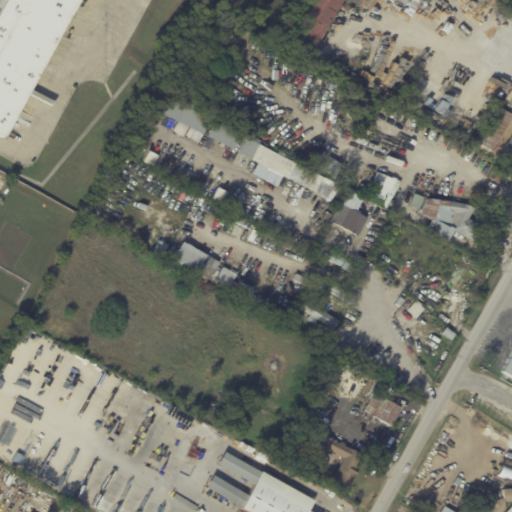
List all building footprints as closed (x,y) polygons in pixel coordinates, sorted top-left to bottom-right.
[(0,135),(0,7),(3,0),(79,0),(4,138),(0,135)] [(347,0),(320,48),(299,35),(318,0),(347,0)] [(213,119),(205,134),(191,127),(186,138),(174,131),(179,122),(166,115),(164,119),(152,112),(154,109),(151,107),(159,92),(213,119)] [(478,144),(499,108),(511,115),(511,117),(492,152),(478,144)] [(228,126),(229,124),(243,131),(234,150),(232,149),(228,159),(216,153),(221,143),(220,142),(216,151),(204,146),(216,122),(228,127),(228,126)] [(246,137),(347,189),(339,204),(238,152),(246,137)] [(477,160),(473,157),(476,152),(481,155),(478,160),(477,160)] [(160,154),(191,170),(184,183),(153,167),(160,154)] [(193,171),(218,184),(211,198),(186,185),(193,171)] [(396,180),(374,171),(365,195),(386,203),(396,180)] [(219,185),(243,199),(236,212),(212,199),(219,185)] [(246,199),(270,212),(262,226),(239,213),(246,199)] [(431,199),(468,204),(476,208),(470,219),(478,223),(476,228),(479,230),(473,241),(455,231),(450,242),(428,230),(434,220),(422,213),(430,199),(431,199)] [(370,218),(360,237),(347,229),(342,238),(326,230),(331,221),(333,222),(342,204),(370,218)] [(328,211),(334,215),(329,224),(322,221),(328,211)] [(272,213),(296,227),(289,240),(264,227),(272,213)] [(206,280),(217,262),(181,241),(170,259),(206,280)] [(315,252),(319,245),(345,259),(340,267),(315,252)] [(363,270),(359,276),(343,267),(347,260),(363,270)] [(234,272),(220,267),(215,281),(230,286),(234,272)] [(322,277),(319,286),(305,279),(309,271),(322,277)] [(349,293),(358,297),(354,305),(319,286),(323,279),(349,293)] [(245,302),(251,288),(238,282),(232,296),(245,302)] [(316,307),(340,321),(335,329),(318,319),(315,324),(308,320),(311,315),(297,306),(302,298),(316,307)] [(511,378),(500,372),(511,350),(511,378)] [(390,354),(383,367),(379,365),(385,352),(390,354)] [(370,372),(361,367),(365,359),(374,364),(370,372)] [(347,376),(336,408),(328,405),(339,373),(347,376)] [(322,384),(332,388),(329,398),(319,395),(322,384)] [(394,428),(366,413),(375,394),(403,409),(394,428)] [(248,404),(250,405),(244,419),(234,415),(229,427),(224,425),(234,399),(248,404)] [(363,455),(355,471),(359,473),(348,496),(331,487),(345,458),(331,451),(326,462),(314,456),(323,435),(341,444),(341,442),(346,444),(345,446),(363,455)] [(315,501),(309,511),(247,511),(243,509),(207,488),(213,476),(250,496),(255,486),(218,465),(225,452),(262,473),(262,472),(315,501)] [(511,501),(501,501),(501,508),(497,511),(470,511),(480,511),(487,504),(486,503),(492,497),(495,500),(500,497),(500,488),(511,488),(511,501)]
